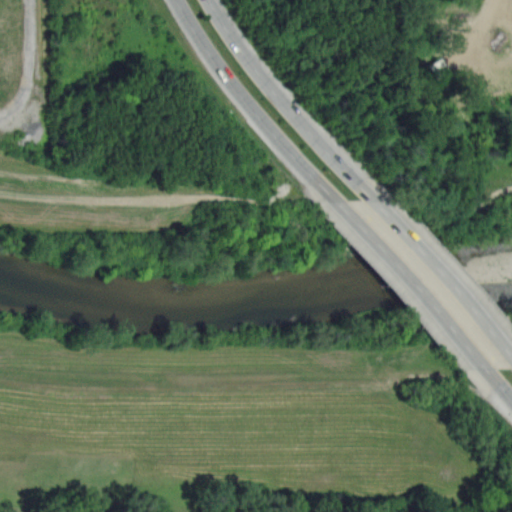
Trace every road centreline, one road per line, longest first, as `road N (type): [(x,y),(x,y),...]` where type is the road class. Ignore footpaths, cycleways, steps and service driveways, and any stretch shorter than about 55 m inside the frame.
road 1 (primary): [(371,201),(258,73),(207,0)]
road 2 (primary): [(176,0),(224,73),(335,201)]
road 3 (primary): [(335,201),(485,367)]
road 4 (primary): [(511,356),(371,201)]
